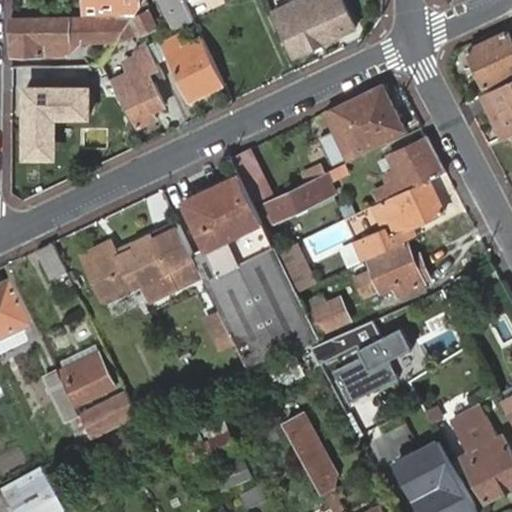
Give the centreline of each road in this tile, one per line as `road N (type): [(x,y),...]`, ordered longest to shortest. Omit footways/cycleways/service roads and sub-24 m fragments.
road 1 (residential): [(411,41),(0,238)]
road 2 (residential): [(411,41),(511,236)]
